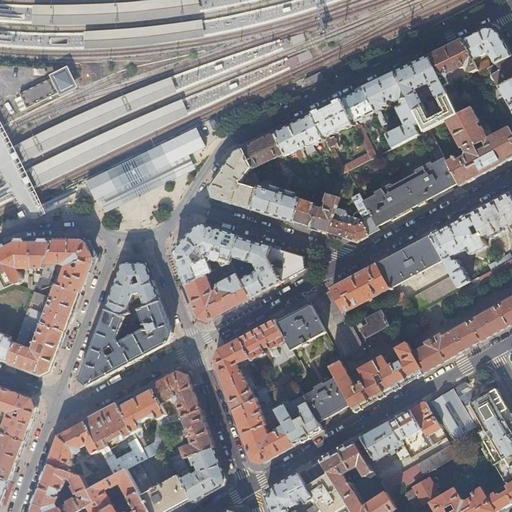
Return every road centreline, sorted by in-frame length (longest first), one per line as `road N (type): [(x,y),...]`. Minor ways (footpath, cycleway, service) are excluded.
road 1 (residential): [(232,139),(498,13)]
road 2 (residential): [(493,350),(249,489)]
road 3 (residential): [(186,204),(355,260)]
road 4 (residential): [(511,177),(355,260)]
road 5 (residential): [(113,238),(60,396)]
road 6 (residential): [(355,260),(217,334)]
road 7 (residential): [(194,347),(89,399),(60,396)]
road 8 (residential): [(249,489),(204,373)]
road 9 (residential): [(60,396),(15,511)]
road 10 (residential): [(194,347),(159,232)]
